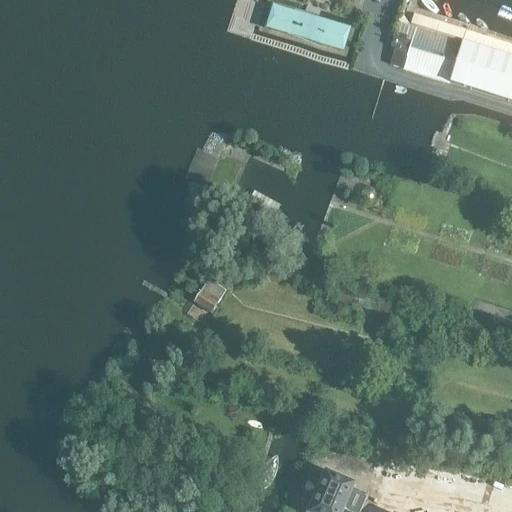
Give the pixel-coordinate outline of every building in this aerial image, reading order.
[(349,54),(356,35),(277,8),(270,27),(349,54)] [(450,85),(450,84),(463,44),(410,28),(397,69),(450,85)] [(511,58),(463,42),(463,44),(450,84),(511,103),(511,58)] [(226,292),(209,282),(194,304),(211,316),(226,293),(226,292)] [(357,308),(360,296),(339,291),(336,304),(357,308)] [(396,318),(400,305),(379,300),(376,313),(396,318)] [(311,480),(302,501),(312,505),(308,511),(347,511),(344,510),(347,502),(352,490),(354,486),(326,474),(321,485),(311,480)]
